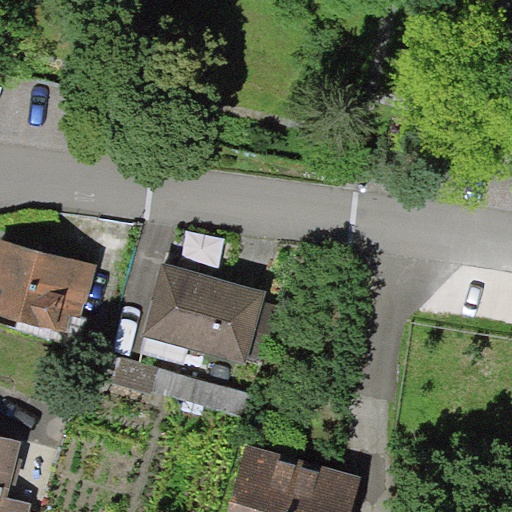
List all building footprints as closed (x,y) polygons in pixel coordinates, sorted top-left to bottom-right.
[(86,267),(0,242),(0,314),(47,327),(52,308),(73,313),(86,267)] [(137,347),(179,359),(183,346),(238,362),(258,294),(158,265),(139,334),(141,334),(137,347)] [(146,368),(116,360),(110,381),(140,389),(146,368)] [(25,511),(42,451),(0,439),(0,511),(25,511)] [(241,452),(223,511),(344,511),(353,484),(241,452)]
